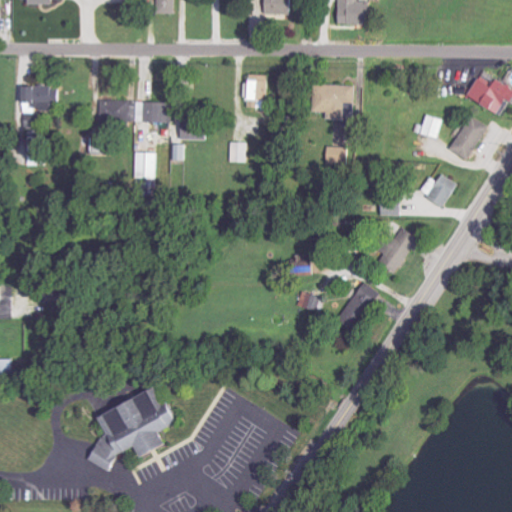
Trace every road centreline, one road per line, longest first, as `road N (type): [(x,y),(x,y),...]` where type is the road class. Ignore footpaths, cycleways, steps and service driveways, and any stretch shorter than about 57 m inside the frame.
road 1 (residential): [(0,48),(511,53)]
road 2 (tertiary): [(511,151),(276,511)]
